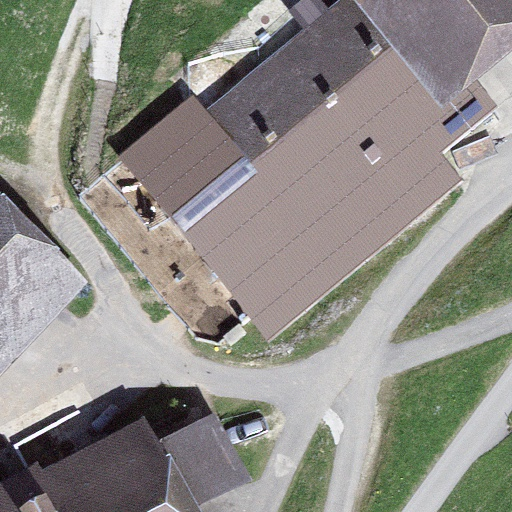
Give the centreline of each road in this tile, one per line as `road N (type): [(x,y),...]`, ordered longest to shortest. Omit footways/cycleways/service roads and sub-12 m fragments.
road 1 (track): [(44,185),(139,321),(214,380),(279,386),(361,373)]
road 2 (track): [(335,511),(371,334),(417,267),(511,177)]
road 3 (track): [(104,0),(105,81),(92,174),(175,291),(182,312),(167,349)]
road 4 (track): [(44,185),(46,127),(59,78),(80,32),(103,8)]
road 5 (unclassified): [(419,511),(511,389)]
